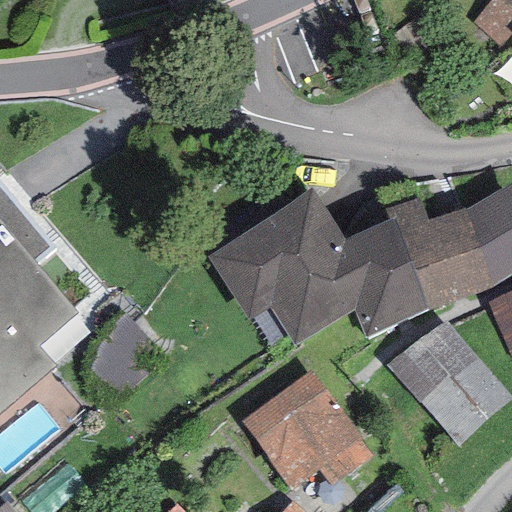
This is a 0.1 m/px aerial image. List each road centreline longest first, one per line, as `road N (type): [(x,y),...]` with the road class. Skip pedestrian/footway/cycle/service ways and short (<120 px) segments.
road 1 (residential): [(511,135),(378,140),(295,118),(243,84),(214,31)]
road 2 (residential): [(0,74),(88,67),(214,31)]
road 3 (unknown): [(88,67),(93,135),(85,149),(51,179),(0,199)]
